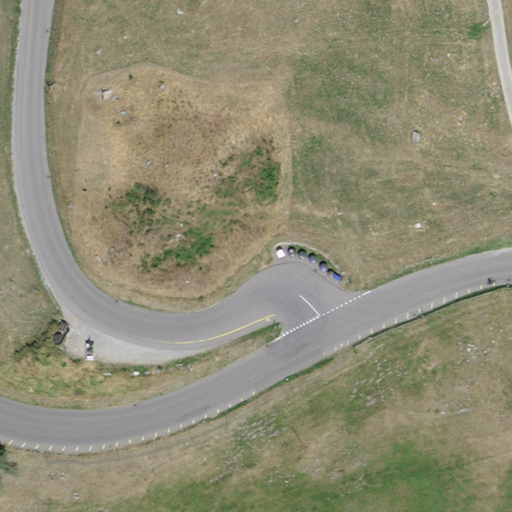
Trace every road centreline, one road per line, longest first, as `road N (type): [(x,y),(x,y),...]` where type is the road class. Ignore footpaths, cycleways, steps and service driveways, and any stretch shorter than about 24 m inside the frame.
road 1 (unclassified): [(41,0),(35,191),(70,284),(97,314),(160,329),(293,295),(322,328)]
road 2 (tertiary): [(0,418),(28,426),(146,421),(322,328)]
road 3 (tertiary): [(322,328),(412,289),(511,263)]
